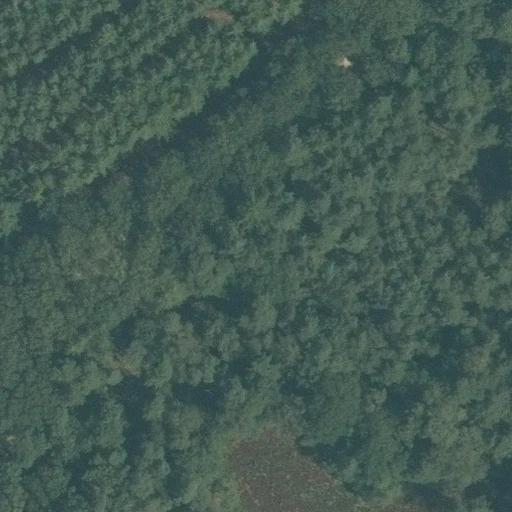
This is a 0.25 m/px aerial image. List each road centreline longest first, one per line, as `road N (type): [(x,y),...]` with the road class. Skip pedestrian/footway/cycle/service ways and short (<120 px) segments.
road 1 (track): [(95,276),(415,18)]
road 2 (track): [(95,276),(0,184)]
road 3 (track): [(0,354),(95,276)]
